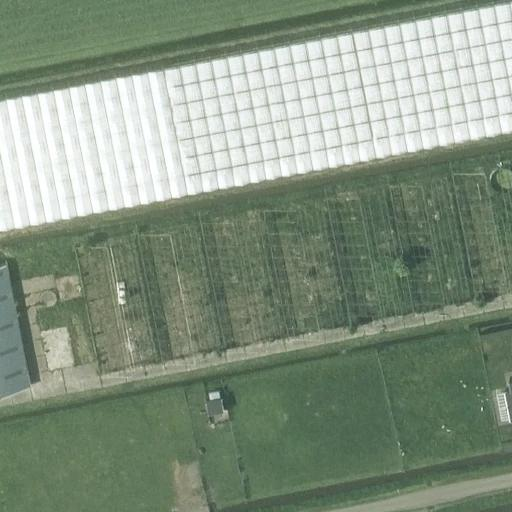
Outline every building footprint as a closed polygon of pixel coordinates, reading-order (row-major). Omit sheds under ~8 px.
[(511,0),(475,0),(428,8),(121,68),(121,67),(0,91),(0,223),(207,183),(452,135),(511,124),(511,0)] [(10,282),(69,271),(64,247),(5,259),(10,282)] [(0,390),(28,385),(5,262),(0,263),(0,390)] [(47,371),(74,365),(63,305),(35,310),(47,371)] [(511,376),(508,377),(510,388),(497,390),(502,418),(510,416),(511,420),(511,376)] [(223,410),(220,396),(205,399),(208,413),(223,410)]
